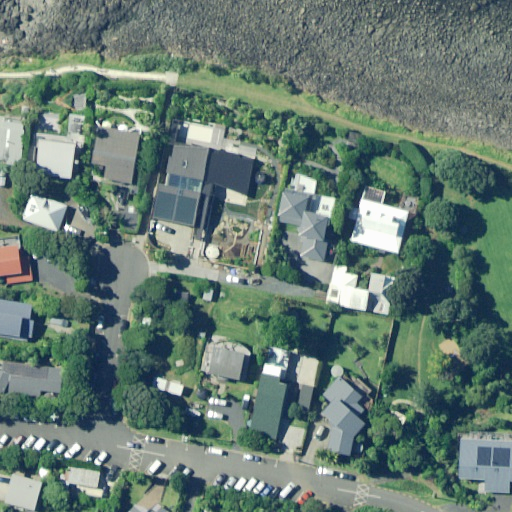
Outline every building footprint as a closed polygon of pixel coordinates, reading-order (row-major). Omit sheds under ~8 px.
[(86,109),(87,94),(74,93),(73,108),(86,109)] [(60,114),(42,113),(41,125),(58,126),(60,114)] [(71,116),(69,137),(35,134),(32,176),(72,179),(73,173),(74,154),(84,154),(86,117),(71,116)] [(6,118),(0,117),(0,162),(22,165),(26,125),(5,123),(6,118)] [(142,136),(101,128),(94,163),(108,166),(105,179),(133,184),(142,136)] [(210,159),(182,155),(177,187),(161,184),(156,219),(174,222),(198,226),(204,193),(210,159)] [(318,182),(297,174),(294,193),(284,192),(280,223),(300,226),(299,236),(304,237),(301,258),(325,261),(329,227),(332,228),(336,199),(316,196),(318,182)] [(387,192),(366,187),(359,211),(353,210),(350,219),(358,221),(352,241),(399,254),(411,213),(383,205),(387,192)] [(49,205),(32,199),(24,220),(60,232),(68,206),(51,200),(49,205)] [(93,200),(78,209),(88,226),(103,217),(93,200)] [(131,212),(132,207),(118,204),(112,230),(138,236),(143,215),(131,212)] [(206,232),(198,230),(173,226),(168,255),(201,261),(206,232)] [(30,258),(29,249),(23,250),(22,240),(6,242),(0,242),(0,276),(9,276),(9,284),(32,281),(30,258)] [(259,251),(238,246),(234,264),(254,269),(259,251)] [(348,268),(335,266),(329,305),(365,311),(368,292),(356,290),(359,276),(347,274),(348,268)] [(391,277),(372,274),(368,311),(387,314),(391,277)] [(35,306),(0,300),(0,334),(30,339),(35,306)] [(251,356),(215,348),(209,374),(246,382),(251,356)] [(287,385),(285,384),(286,381),(292,352),(273,348),(269,366),(265,365),(250,433),(276,439),(287,385)] [(320,352),(303,349),(299,374),(316,377),(320,352)] [(0,393),(5,395),(11,382),(10,393),(42,397),(42,391),(63,393),(65,370),(52,368),(52,364),(0,358),(0,393)] [(169,379),(156,375),(153,387),(165,391),(169,379)] [(353,441),(367,424),(359,418),(366,411),(357,403),(363,397),(340,377),(325,396),(334,403),(323,415),(334,425),(331,453),(351,455),(353,441)] [(172,380),(168,392),(182,397),(186,385),(172,380)] [(394,411),(380,408),(374,432),(388,435),(394,411)] [(511,442),(462,441),(460,479),(486,480),(486,493),(510,494),(510,482),(511,482),(511,442)] [(100,473),(71,469),(69,484),(98,489),(100,473)] [(13,474),(5,501),(5,503),(35,511),(43,483),(13,474)] [(167,511),(156,502),(150,509),(136,505),(130,511),(167,511)]
